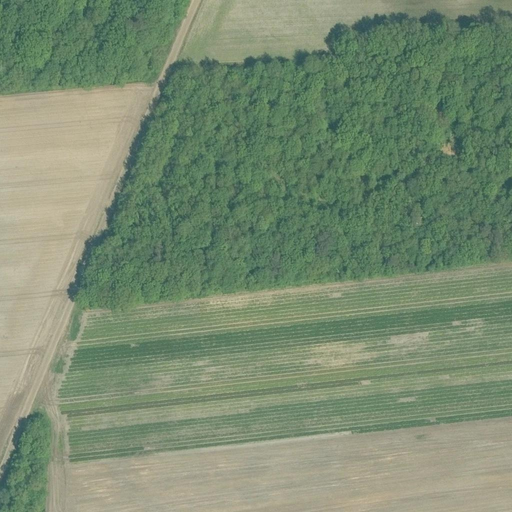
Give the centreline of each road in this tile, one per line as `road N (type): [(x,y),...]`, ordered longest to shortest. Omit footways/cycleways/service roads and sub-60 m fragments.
road 1 (unclassified): [(0,477),(196,0)]
road 2 (track): [(511,37),(451,53),(168,68)]
